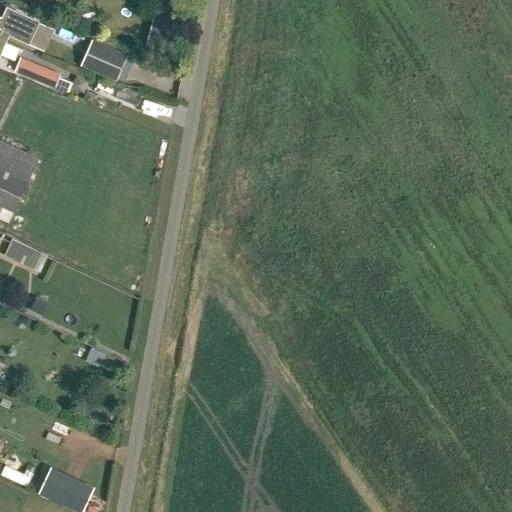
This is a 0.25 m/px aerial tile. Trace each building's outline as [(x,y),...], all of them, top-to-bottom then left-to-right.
[(182,13),(156,6),(143,55),(169,62),(182,13)] [(0,20),(0,37),(2,32),(11,36),(10,37),(31,47),(40,26),(20,17),(9,12),(5,23),(0,20)] [(117,80),(128,54),(92,39),(81,65),(117,80)] [(14,71),(55,87),(59,78),(61,72),(20,56),(14,71)] [(72,83),(59,78),(55,87),(54,90),(67,95),(72,83)] [(0,206),(14,213),(40,160),(0,140),(0,206)] [(40,271),(48,254),(12,238),(5,255),(40,271)] [(47,303),(37,298),(32,310),(41,314),(47,303)] [(91,348),(86,360),(112,373),(118,360),(91,348)]
